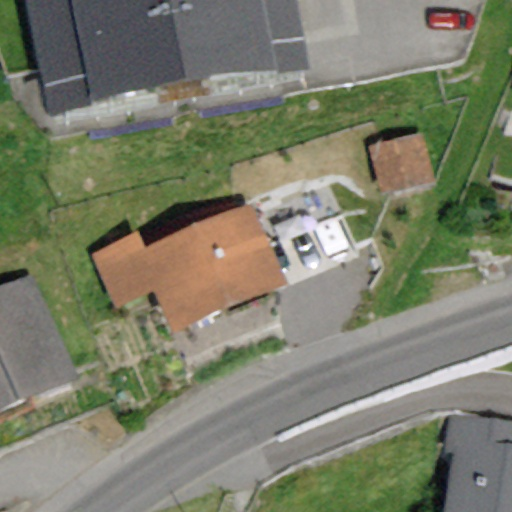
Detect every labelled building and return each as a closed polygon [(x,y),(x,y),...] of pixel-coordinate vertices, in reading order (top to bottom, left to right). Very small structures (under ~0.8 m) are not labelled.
[(279,81),(269,0),(12,0),(25,109),(279,81)] [(424,183),(407,127),(357,143),(374,198),(424,183)] [(274,304),(239,209),(124,251),(119,236),(79,250),(101,311),(129,300),(147,350),(274,304)] [(36,280),(0,293),(0,414),(76,385),(36,280)] [(511,511),(511,429),(446,421),(433,511),(511,511)]
